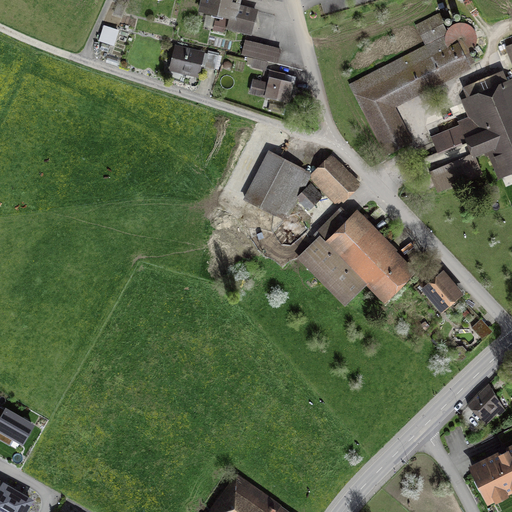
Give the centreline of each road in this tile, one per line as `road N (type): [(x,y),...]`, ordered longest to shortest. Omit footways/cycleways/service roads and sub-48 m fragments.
road 1 (residential): [(511,332),(327,139)]
road 2 (residential): [(85,64),(327,139)]
road 3 (residential): [(327,139),(293,0)]
road 4 (secondary): [(424,424),(342,511)]
